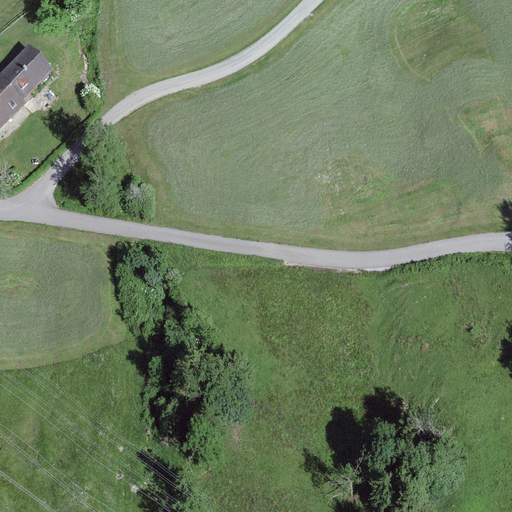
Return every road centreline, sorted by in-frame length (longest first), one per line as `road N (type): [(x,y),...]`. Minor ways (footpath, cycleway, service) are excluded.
road 1 (unclassified): [(511,242),(360,260),(0,209)]
road 2 (track): [(25,213),(115,115),(146,95),(236,66),(316,0)]
